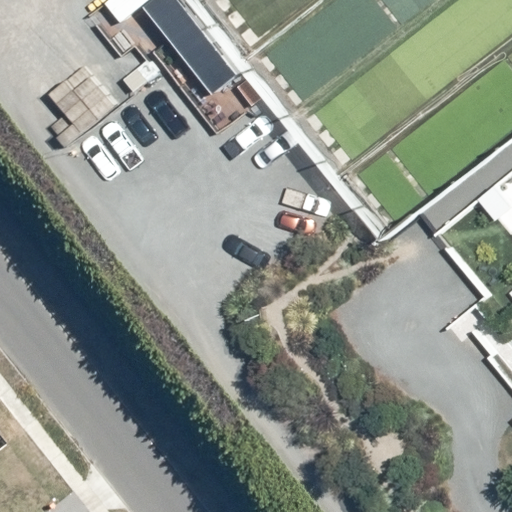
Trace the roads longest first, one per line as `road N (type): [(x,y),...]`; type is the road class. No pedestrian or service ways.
road 1 (unknown): [(356,511),(84,151)]
road 2 (residential): [(164,511),(0,297)]
